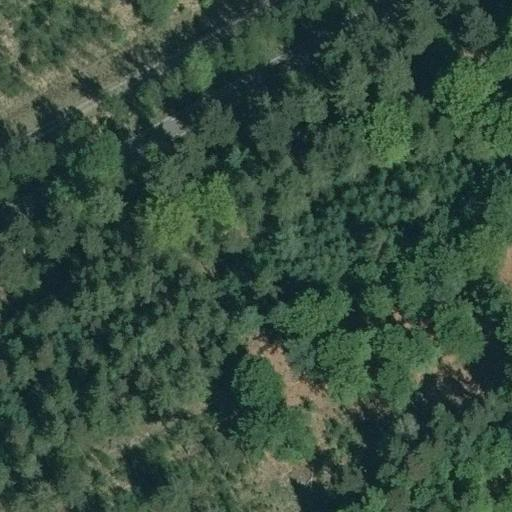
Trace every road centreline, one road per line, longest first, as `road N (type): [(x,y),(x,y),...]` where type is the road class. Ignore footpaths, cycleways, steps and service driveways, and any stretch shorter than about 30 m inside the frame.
road 1 (tertiary): [(0,223),(404,0)]
road 2 (track): [(285,0),(0,157)]
